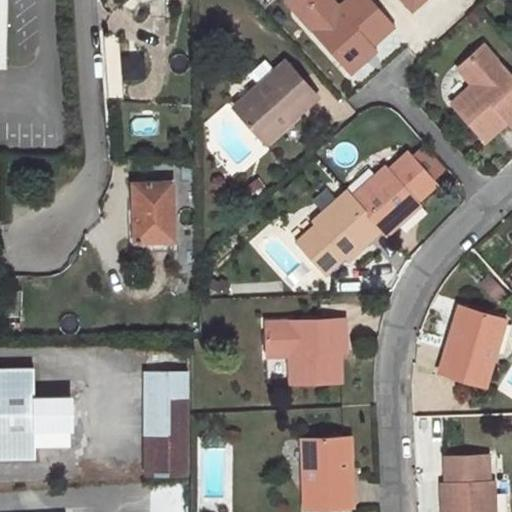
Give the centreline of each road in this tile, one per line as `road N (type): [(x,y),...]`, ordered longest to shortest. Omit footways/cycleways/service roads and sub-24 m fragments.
road 1 (residential): [(400,511),(393,394),(409,302),(459,232),(490,205)]
road 2 (residential): [(87,0),(99,156),(79,205),(47,234),(21,242)]
road 3 (residential): [(490,205),(385,80)]
road 4 (unknown): [(0,509),(105,503),(120,511)]
